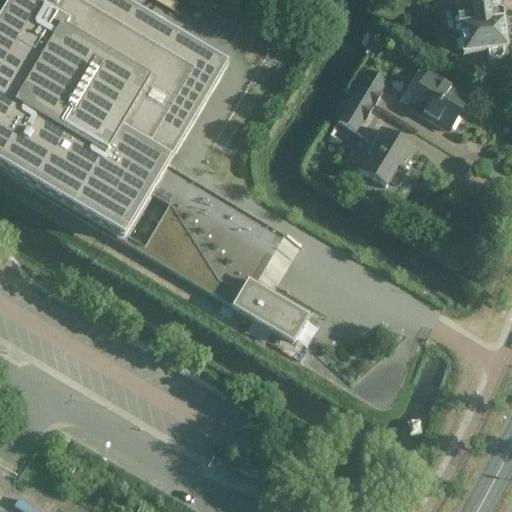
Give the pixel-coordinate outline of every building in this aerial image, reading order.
[(105,0),(12,0),(0,21),(0,174),(281,340),(286,343),(301,317),(270,298),(300,248),(163,167),(169,157),(222,69),(105,0)] [(497,0),(494,0),(471,3),(454,5),(455,6),(448,7),(449,20),(457,18),(462,57),(488,53),(488,58),(492,61),(499,60),(501,57),(500,52),(504,51),(501,23),(503,20),(502,12),(499,9),(497,0)] [(352,96),(373,109),(382,95),(379,93),(385,84),(367,73),(352,96)] [(406,109),(448,134),(469,100),(427,74),(406,109)] [(364,125),(373,110),(373,109),(352,96),(336,124),(354,136),(362,123),(364,125)] [(415,151),(381,131),(355,172),(385,190),(389,184),(397,189),(407,173),(403,171),(415,151)]
